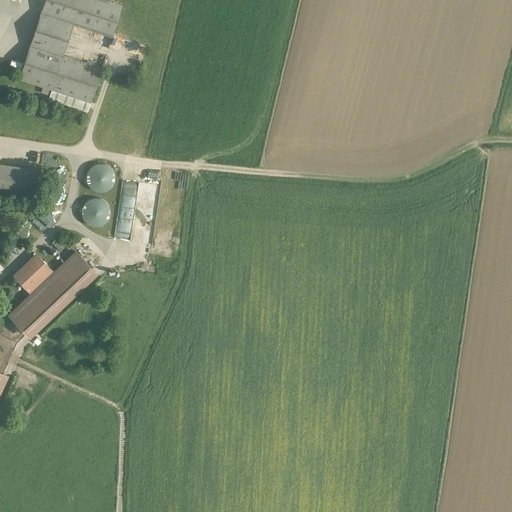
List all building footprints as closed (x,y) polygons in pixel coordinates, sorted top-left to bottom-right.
[(124,6),(105,0),(45,0),(19,78),(52,89),(92,102),(103,69),(64,56),(74,24),(113,37),(124,6)] [(140,60),(143,50),(128,46),(125,56),(140,60)] [(92,102),(52,89),(49,98),(89,111),(92,102)] [(108,194),(118,170),(97,161),(87,185),(108,194)] [(37,169),(0,162),(0,187),(34,193),(37,169)] [(110,200),(86,197),(84,223),(108,226),(110,200)] [(145,205),(136,204),(131,239),(147,242),(152,209),(145,208),(145,205)] [(54,223),(56,216),(40,213),(39,220),(54,223)] [(32,294),(10,315),(27,333),(94,270),(76,252),(32,294)] [(36,254),(14,275),(29,290),(32,294),(54,273),(43,262),(36,254)]
